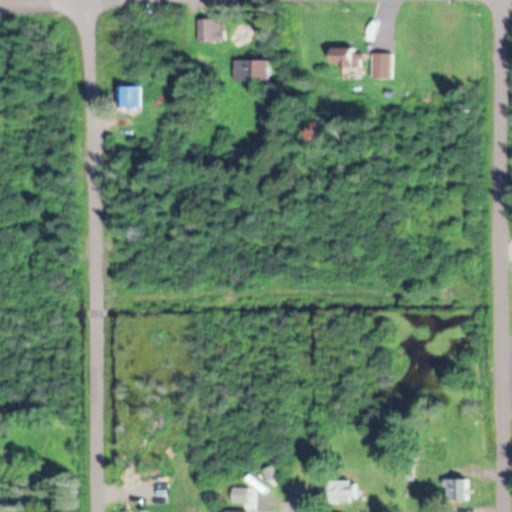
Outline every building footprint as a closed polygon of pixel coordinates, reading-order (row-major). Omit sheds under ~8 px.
[(195,39),(219,39),(219,17),(195,17),(195,39)] [(328,64),(355,64),(355,46),(328,46),(328,64)] [(271,57),(232,57),(232,79),(271,79),(271,57)] [(119,106),(139,106),(139,83),(119,83),(119,106)] [(445,498),(468,498),(468,477),(445,477),(445,498)] [(359,478),(337,478),(337,499),(359,499),(359,478)]
